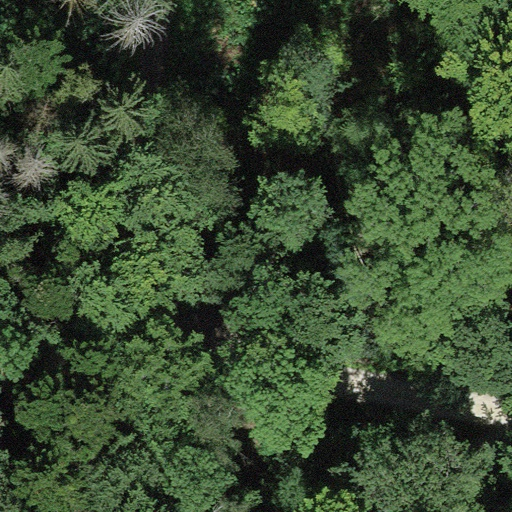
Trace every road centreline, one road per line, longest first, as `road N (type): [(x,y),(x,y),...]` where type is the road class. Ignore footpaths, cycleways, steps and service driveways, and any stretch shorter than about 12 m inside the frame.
road 1 (track): [(511,423),(138,344),(0,358)]
road 2 (track): [(138,344),(172,0)]
road 3 (track): [(219,355),(263,511)]
road 4 (track): [(500,421),(404,511)]
